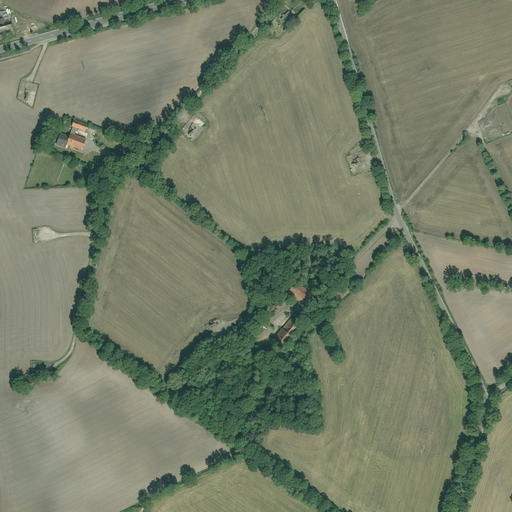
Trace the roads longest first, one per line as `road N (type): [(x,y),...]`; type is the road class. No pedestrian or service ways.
road 1 (unclassified): [(333,0),(397,219),(485,399)]
road 2 (tertiary): [(47,36),(180,0)]
